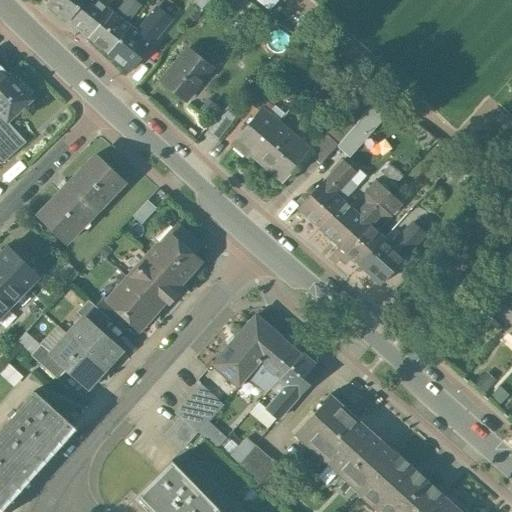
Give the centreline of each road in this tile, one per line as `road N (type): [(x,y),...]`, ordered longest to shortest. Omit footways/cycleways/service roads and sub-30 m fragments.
road 1 (residential): [(268,243),(55,487)]
road 2 (residential): [(511,456),(268,243)]
road 3 (residential): [(268,243),(114,104)]
road 4 (residential): [(0,220),(114,104)]
road 5 (residential): [(114,104),(9,0)]
